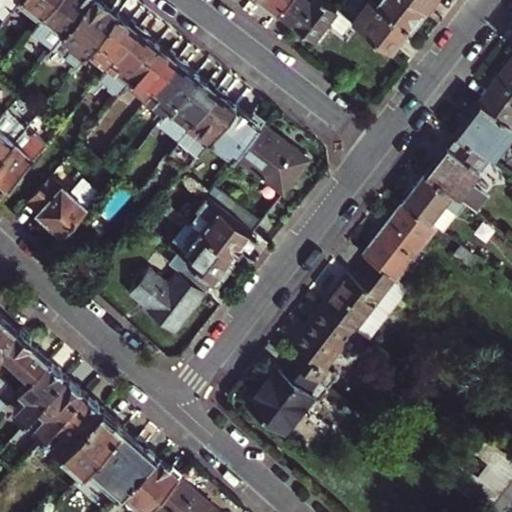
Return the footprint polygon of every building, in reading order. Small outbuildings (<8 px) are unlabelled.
[(0,24),(19,0),(0,0),(0,10),(2,12),(0,14),(0,24)] [(22,0),(34,9),(37,5),(31,0),(22,0)] [(34,9),(42,15),(54,0),(31,0),(37,5),(34,9)] [(34,26),(56,43),(89,0),(54,0),(42,15),(34,26)] [(80,62),(89,51),(120,11),(105,0),(89,0),(56,43),(80,62)] [(267,0),(280,10),(287,0),(267,0)] [(354,20),(352,18),(328,0),(287,0),(280,10),(320,40),(333,23),(344,33),(354,20)] [(393,49),(411,26),(377,0),(365,0),(352,18),(354,20),(393,49)] [(377,0),(411,26),(426,6),(418,0),(377,0)] [(89,51),(108,66),(141,23),(133,16),(131,19),(120,11),(89,51)] [(121,89),(128,81),(159,41),(148,32),(150,30),(141,23),(108,66),(102,74),(119,88),(121,89)] [(128,81),(148,96),(181,54),(173,48),(171,50),(159,41),(128,81)] [(148,96),(168,111),(199,72),(187,63),(189,60),(181,54),(148,96)] [(511,59),(481,99),(511,122),(511,120),(511,59)] [(161,119),(181,135),(220,84),(212,78),(210,80),(199,72),(168,111),(161,119)] [(115,89),(119,88),(102,74),(100,77),(115,89)] [(209,140),(213,135),(238,103),(227,93),(229,91),(220,84),(181,135),(201,151),(209,140)] [(487,153),(511,122),(481,99),(457,131),(487,153)] [(213,135),(237,153),(262,121),(266,115),(255,106),(250,112),(238,103),(213,135)] [(0,152),(13,138),(23,127),(15,119),(17,116),(7,107),(0,114),(0,152)] [(285,189),(309,157),(262,121),(237,153),(285,189)] [(13,138),(22,145),(35,131),(27,123),(23,127),(13,138)] [(0,152),(0,176),(7,183),(46,141),(35,131),(22,145),(13,138),(0,152)] [(457,131),(427,170),(459,194),(463,197),(476,207),(487,192),(471,179),(489,155),(487,153),(457,131)] [(233,158),(237,153),(213,135),(209,140),(233,158)] [(463,197),(459,194),(427,170),(404,199),(431,220),(445,202),(454,208),(463,197)] [(26,199),(64,234),(89,206),(52,171),(26,199)] [(254,228),(263,217),(235,195),(215,180),(207,191),(226,206),(254,228)] [(258,232),(254,228),(226,206),(207,191),(197,204),(200,206),(191,217),(194,220),(235,252),(246,238),(250,241),(258,232)] [(396,275),(398,276),(437,225),(431,220),(404,199),(364,251),(372,257),(396,275)] [(230,266),(226,263),(235,252),(194,220),(185,232),(187,234),(177,247),(189,256),(216,277),(218,274),(222,277),(230,266)] [(469,260),(475,253),(461,243),(455,251),(469,260)] [(149,307),(176,328),(206,289),(207,289),(216,277),(189,256),(170,280),(151,265),(132,290),(151,304),(149,307)] [(325,302),(357,326),(396,275),(372,257),(357,276),(350,270),(325,302)] [(331,369),(327,366),(358,327),(357,326),(325,302),(295,342),(303,348),(294,359),(322,381),(331,369)] [(32,341),(32,336),(22,327),(17,327),(0,312),(0,355),(5,351),(12,358),(28,372),(21,379),(25,383),(49,357),(32,341)] [(33,410),(38,406),(68,373),(49,357),(25,383),(19,389),(26,395),(14,408),(26,419),(33,410)] [(315,396),(320,400),(330,387),(322,381),(294,359),(285,371),(281,367),(266,386),(262,384),(249,401),(288,432),(315,396)] [(262,384),(266,386),(281,367),(277,365),(262,384)] [(52,427),(56,422),(86,390),(68,373),(38,406),(33,410),(26,419),(32,425),(44,436),(52,427)] [(0,374),(0,393),(8,401),(18,390),(6,380),(0,374)] [(51,442),(62,452),(104,407),(86,390),(56,422),(63,428),(59,433),(51,442)] [(0,410),(8,401),(0,393),(0,410)] [(85,469),(91,463),(125,425),(104,407),(62,452),(83,471),(85,469)] [(124,493),(126,491),(158,456),(125,425),(91,463),(124,493)] [(141,511),(143,511),(152,502),(178,474),(181,470),(174,463),(170,467),(158,456),(126,491),(137,500),(133,505),(141,511)] [(122,495),(124,493),(91,463),(85,469),(118,500),(122,495)] [(164,511),(211,511),(204,506),(209,501),(178,474),(152,502),(164,511)] [(133,505),(137,500),(126,491),(124,493),(122,495),(133,505)] [(211,511),(213,511),(217,508),(209,501),(204,506),(211,511)]
